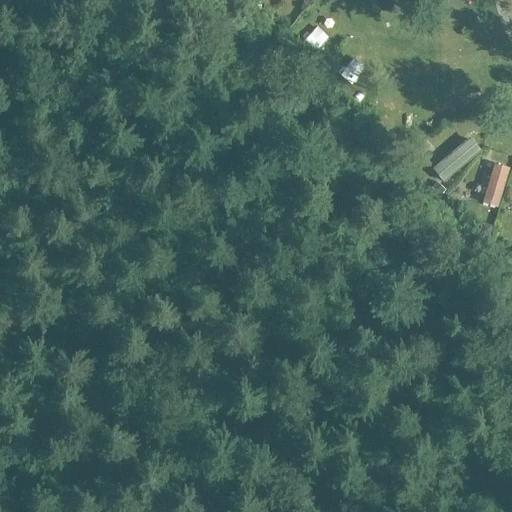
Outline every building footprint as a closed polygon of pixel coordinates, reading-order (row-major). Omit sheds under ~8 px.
[(386,0),(384,4),(385,10),(390,14),(397,14),(401,9),(402,4),(398,0),(386,0)] [(361,57),(347,91),(359,96),(372,62),(361,57)] [(421,91),(406,95),(411,113),(425,109),(421,91)] [(486,94),(453,103),(457,116),(489,108),(486,94)] [(469,138),(432,170),(444,183),(481,152),(469,138)] [(494,164),(482,204),(497,208),(509,169),(494,164)] [(437,183),(431,189),(438,197),(444,191),(437,183)] [(482,225),(479,234),(489,237),(492,227),(482,225)]
